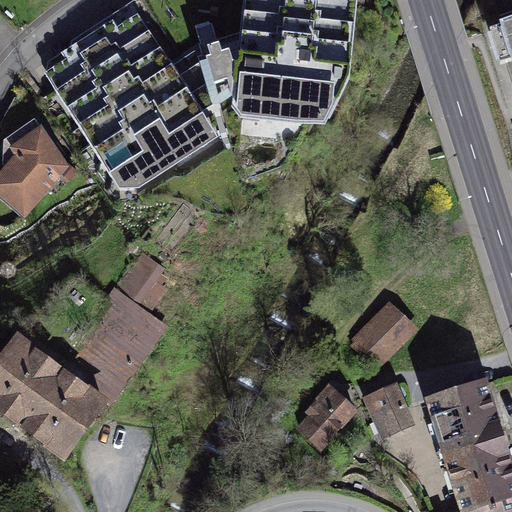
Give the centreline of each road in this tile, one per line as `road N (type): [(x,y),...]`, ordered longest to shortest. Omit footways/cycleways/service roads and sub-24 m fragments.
road 1 (primary): [(425,0),(511,276)]
road 2 (residential): [(0,95),(33,43),(100,0)]
